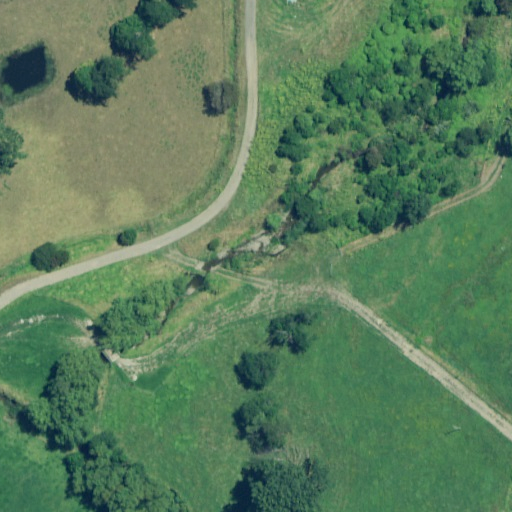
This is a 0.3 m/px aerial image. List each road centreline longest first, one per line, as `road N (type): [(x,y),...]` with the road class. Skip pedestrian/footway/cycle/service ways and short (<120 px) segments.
road 1 (track): [(71,266),(137,295),(202,259),(351,302),(511,426)]
road 2 (track): [(71,266),(224,205),(247,142),(250,0)]
